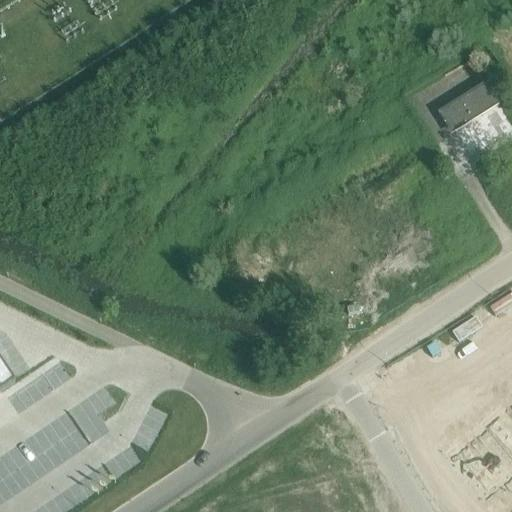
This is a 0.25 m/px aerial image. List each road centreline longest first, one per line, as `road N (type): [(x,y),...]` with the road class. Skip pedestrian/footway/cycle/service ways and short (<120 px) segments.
road 1 (unclassified): [(264,430),(237,400),(0,283)]
road 2 (unclassified): [(511,267),(340,380)]
road 3 (unclassified): [(423,511),(340,380)]
road 4 (unclassified): [(264,430),(143,511)]
